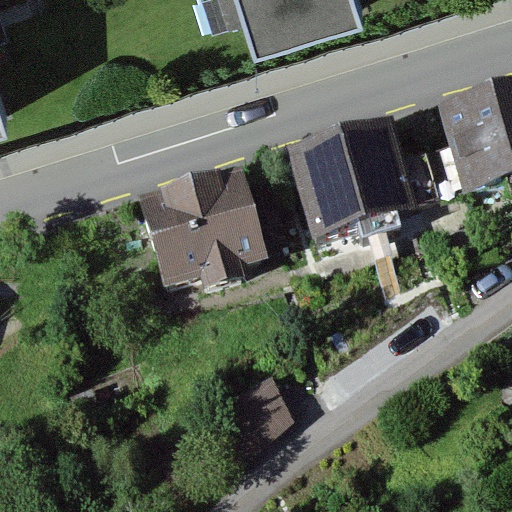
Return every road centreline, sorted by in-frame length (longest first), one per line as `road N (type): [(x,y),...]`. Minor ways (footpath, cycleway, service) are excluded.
road 1 (residential): [(0,208),(511,49)]
road 2 (residential): [(511,305),(237,511)]
